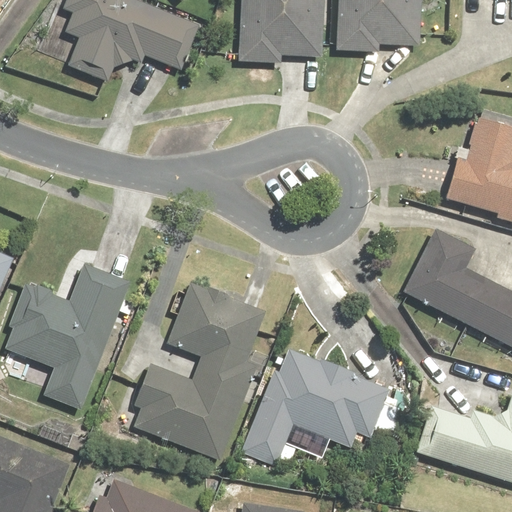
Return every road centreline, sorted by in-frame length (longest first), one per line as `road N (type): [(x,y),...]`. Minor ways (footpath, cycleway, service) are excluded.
road 1 (residential): [(173,175),(311,138),(342,155),(357,177),(346,218),(313,237),(278,230),(227,203)]
road 2 (residential): [(0,129),(39,146),(173,175)]
